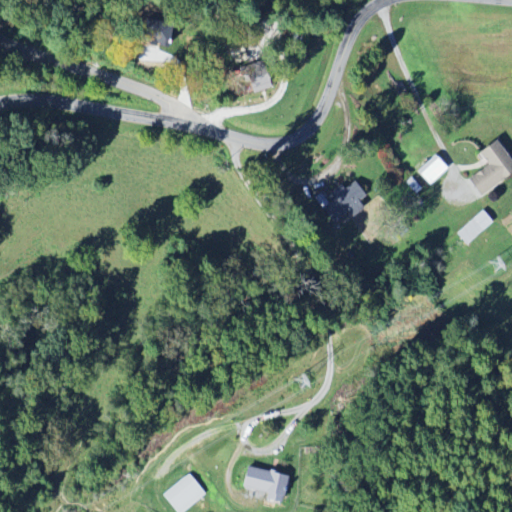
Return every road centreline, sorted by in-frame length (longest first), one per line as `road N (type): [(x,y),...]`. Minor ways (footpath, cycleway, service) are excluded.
road 1 (residential): [(0,116),(42,109),(206,117),(251,142),(290,142),(324,105),(363,14),(384,0)]
road 2 (residential): [(206,117),(56,69),(0,37)]
